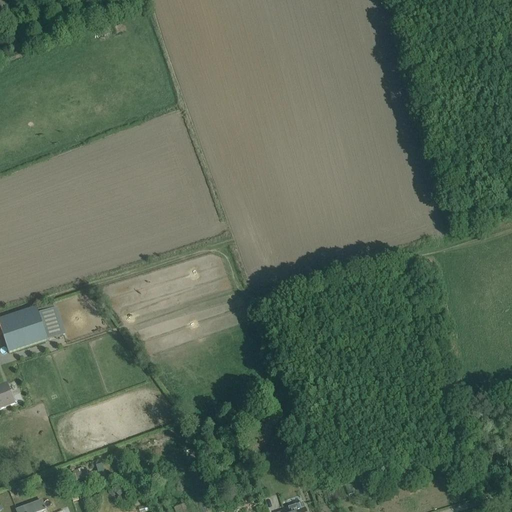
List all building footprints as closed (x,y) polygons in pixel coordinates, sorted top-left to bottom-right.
[(105,30),(97,32),(99,41),(108,38),(105,30)] [(9,354),(62,337),(53,307),(37,311),(36,308),(0,320),(0,335),(2,335),(9,354)] [(0,410),(15,405),(12,397),(9,398),(4,386),(0,387),(0,410)] [(295,450),(289,432),(284,434),(289,451),(295,450)] [(268,447),(264,453),(270,456),(273,451),(268,447)] [(295,455),(290,457),(291,461),(290,462),(292,469),(299,467),(297,460),(295,455)] [(104,464),(96,467),(100,479),(106,477),(104,470),(106,470),(104,464)] [(87,468),(73,473),(76,483),(90,478),(87,468)] [(162,490),(157,479),(151,482),(157,493),(162,490)] [(119,498),(126,492),(120,486),(114,492),(119,498)] [(217,511),(222,511),(227,511),(222,499),(214,503),(217,511)] [(46,511),(47,511),(43,502),(17,511),(46,511)]
